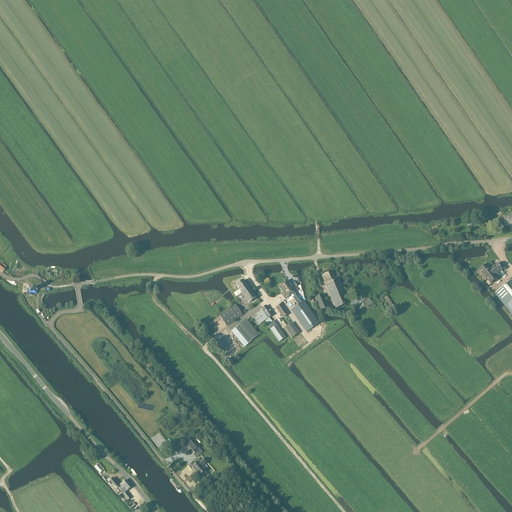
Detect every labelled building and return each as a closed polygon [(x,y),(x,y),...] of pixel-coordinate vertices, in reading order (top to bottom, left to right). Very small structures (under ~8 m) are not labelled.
[(498,278),(496,276),(503,270),(498,264),(491,269),(487,265),(480,270),(491,284),(498,278)] [(336,309),(349,303),(341,285),(338,277),(336,278),(333,271),(321,276),(324,281),(324,283),(326,287),(336,309)] [(242,279),(235,284),(240,290),(242,288),(243,289),(247,286),(249,285),(246,280),(243,282),(242,279)] [(511,280),(496,294),(511,313),(511,280)] [(283,284),(291,295),(296,291),(294,288),(293,288),(287,281),(283,284)] [(285,299),(291,295),(283,284),(278,287),(282,293),(281,293),(285,299)] [(37,294),(38,287),(30,286),(29,293),(37,294)] [(249,303),(252,301),(253,301),(255,299),(256,298),(247,286),(243,289),(242,288),(240,290),(249,303)] [(321,312),(329,309),(323,295),(315,298),(321,312)] [(362,297),(350,304),(352,308),(361,303),(365,301),(362,297)] [(306,332),(319,324),(304,302),(291,310),(306,332)] [(283,318),(288,314),(281,304),(276,308),(283,318)] [(219,316),(227,326),(242,315),(235,305),(219,316)] [(269,318),(273,315),(267,306),(261,310),(261,311),(256,315),(258,317),(255,319),(259,325),(265,321),(268,326),(272,323),(269,318)] [(281,318),(276,321),(281,330),(286,326),(281,318)] [(292,338),(299,333),(291,323),(285,328),(292,338)] [(279,342),(285,338),(276,325),(270,330),(276,338),(279,342)] [(239,326),(232,332),(244,347),(251,341),(239,326)] [(183,443),(193,454),(200,449),(190,437),(183,443)] [(198,459),(193,464),(194,465),(192,468),(199,476),(200,475),(202,477),(206,474),(204,472),(205,471),(202,467),(206,463),(202,459),(200,461),(198,459)] [(95,468),(100,473),(103,470),(98,465),(95,468)] [(116,489),(119,492),(122,490),(125,487),(129,483),(126,480),(120,486),(113,478),(108,482),(112,486),(113,485),(116,489)] [(132,487),(129,483),(125,487),(122,490),(119,492),(119,493),(121,492),(122,494),(122,495),(127,501),(132,498),(127,492),(132,487)]
